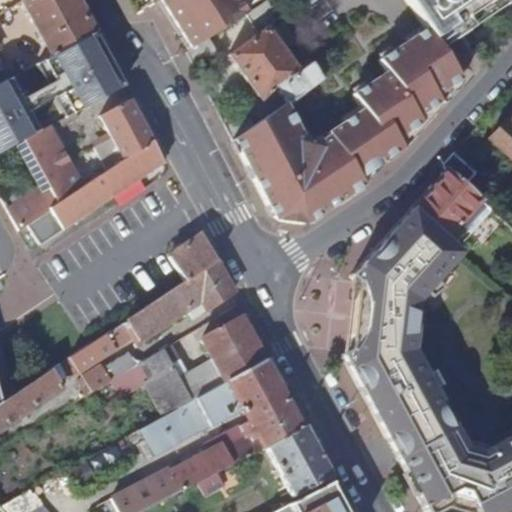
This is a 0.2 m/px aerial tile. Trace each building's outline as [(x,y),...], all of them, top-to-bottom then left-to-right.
[(23,4),(52,59),(95,36),(84,17),(75,0),(29,0),(30,0),(23,4)] [(157,0),(174,28),(189,52),(207,40),(243,16),(267,0),(266,0),(157,0)] [(252,29),(275,13),(267,0),(243,16),(252,29)] [(439,50),(511,0),(406,0),(425,28),(439,50)] [(414,131),(438,104),(459,81),(439,50),(425,28),(400,46),(377,61),(384,72),(376,78),(414,131)] [(275,91),(284,102),(286,104),(320,80),(309,64),(299,72),(264,29),(227,58),(261,102),(275,91)] [(95,36),(52,59),(44,63),(73,116),(123,89),(110,64),(95,36)] [(216,53),(207,40),(189,52),(186,54),(194,69),(216,53)] [(73,116),(44,63),(37,67),(48,88),(22,102),(28,114),(55,100),(65,120),(73,116)] [(363,189),(414,131),(376,78),(351,95),(360,110),(325,134),(326,137),(316,143),(301,140),(282,107),(232,143),(254,186),(272,220),(280,222),(310,225),(363,189)] [(0,156),(23,144),(39,135),(28,114),(22,102),(10,80),(0,86),(0,156)] [(100,119),(123,162),(152,143),(141,122),(130,102),(100,119)] [(246,114),(224,129),(231,142),(254,126),(246,114)] [(511,162),(511,123),(507,128),(503,125),(488,142),(511,162)] [(45,188),(8,212),(18,232),(29,225),(82,190),(48,130),(39,135),(23,144),(45,188)] [(91,215),(164,165),(152,143),(123,162),(82,190),(29,225),(42,246),(91,215)] [(474,175),(453,156),(442,168),(442,171),(445,173),(445,172),(463,188),(474,175)] [(463,188),(445,172),(445,173),(425,194),(411,210),(445,242),(461,224),(472,234),(492,213),(484,206),(463,188)] [(511,435),(497,443),(485,450),(486,452),(476,457),(465,454),(459,444),(461,443),(440,403),(437,405),(429,391),(437,386),(430,374),(425,377),(412,352),(413,342),(406,342),(408,326),(409,311),(416,311),(417,302),(424,295),(428,298),(439,290),(436,287),(443,280),(440,277),(449,267),(446,264),(457,252),(445,242),(411,210),(397,225),(356,270),(350,277),(356,283),(349,352),(341,356),(352,376),(419,501),(425,511),(424,511),(423,511),(438,511),(444,509),(446,504),(465,511),(464,511),(508,511),(511,510),(511,435)] [(169,258),(184,281),(215,260),(209,249),(202,236),(169,258)] [(215,261),(120,324),(130,338),(134,344),(198,302),(205,311),(232,293),(215,261)] [(133,302),(140,310),(157,299),(151,289),(133,302)] [(264,361),(240,317),(199,339),(210,359),(223,384),(225,383),(264,361)] [(88,346),(49,373),(59,387),(130,338),(120,324),(88,346)] [(118,376),(109,382),(119,396),(142,384),(161,418),(176,410),(223,384),(210,359),(177,379),(162,350),(138,364),(118,376)] [(118,376),(138,364),(131,355),(112,367),(118,376)] [(267,367),(264,361),(225,383),(234,399),(237,406),(246,422),(237,427),(243,438),(252,433),(261,449),(264,447),(300,428),(267,367)] [(84,396),(109,382),(99,367),(81,377),(84,382),(78,386),(80,389),(84,396)] [(0,406),(0,431),(61,390),(59,387),(49,373),(0,406)] [(225,383),(223,384),(176,410),(189,432),(207,422),(203,416),(234,399),(225,383)] [(230,410),(237,406),(234,399),(203,416),(207,422),(230,410)] [(149,424),(135,432),(145,448),(158,441),(149,424)] [(304,426),(300,428),(264,447),(292,498),(328,479),(332,476),(304,426)] [(203,444),(207,451),(218,446),(220,449),(243,438),(237,427),(222,434),(203,444)] [(140,511),(196,483),(214,473),(261,449),(252,433),(243,438),(220,449),(218,446),(207,451),(128,492),(127,490),(112,498),(111,499),(116,508),(117,511),(140,511)] [(214,473),(196,483),(203,496),(221,486),(214,473)] [(344,511),(329,483),(287,505),(290,511),(344,511)] [(1,506),(6,511),(45,511),(26,492),(1,506)]
